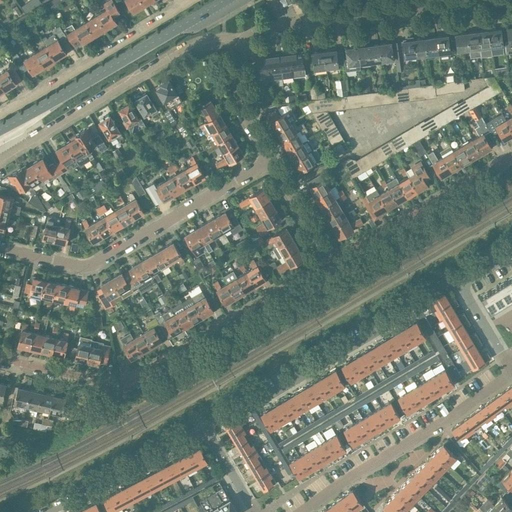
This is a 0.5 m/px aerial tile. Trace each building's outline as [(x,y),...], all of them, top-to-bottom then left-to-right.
[(64,0),(51,0),(48,2),(53,10),(58,7),(57,5),(64,0)] [(116,23),(115,23),(117,22),(114,17),(122,11),(114,0),(108,0),(105,2),(108,8),(97,14),(105,29),(110,26),(110,27),(116,23)] [(140,7),(144,5),(141,0),(126,0),(133,11),(134,11),(135,12),(141,8),(140,7)] [(16,6),(12,9),(17,16),(22,13),(16,6)] [(101,32),(101,31),(105,29),(97,14),(86,21),(94,35),(95,35),(96,35),(101,32)] [(15,20),(8,24),(12,31),(19,27),(15,20)] [(85,42),(90,39),(90,38),(94,35),(86,21),(75,27),(72,22),(62,28),(74,47),(83,42),(84,41),(85,42)] [(490,29),(489,29),(492,46),(493,54),(503,52),(502,44),(503,44),(501,28),(497,28),(496,25),(490,26),(490,29)] [(480,47),(492,46),(489,29),(478,31),(480,47)] [(481,55),(480,47),(478,31),(467,32),(469,49),(470,56),(481,55)] [(458,50),(469,49),(467,32),(456,34),(458,50)] [(66,54),(65,53),(66,52),(65,49),(70,46),(65,37),(59,40),(55,33),(47,37),(46,34),(42,37),(46,45),(55,59),(59,57),(60,57),(66,54)] [(448,35),(436,36),(439,52),(450,51),(448,35)] [(405,57),(416,55),(414,39),(413,39),(413,36),(407,37),(407,40),(403,40),(405,57)] [(428,54),(439,52),(436,36),(425,37),(428,54)] [(414,39),(416,55),(428,54),(425,37),(414,39)] [(397,70),(405,69),(401,40),(393,41),(397,70)] [(391,42),(380,43),(382,60),(393,58),(391,42)] [(371,61),(382,60),(380,43),(369,45),(371,61)] [(36,51),(45,66),(50,63),(49,63),(55,59),(46,45),(36,51)] [(358,46),(360,63),(371,61),(369,45),(358,46)] [(360,63),(358,46),(346,48),(347,58),(344,58),(345,71),(360,69),(360,63)] [(324,51),(326,67),(338,65),(336,49),(324,51)] [(38,69),(39,70),(45,66),(36,51),(24,58),(33,73),(38,69)] [(294,77),(305,75),(302,51),(291,53),(294,77)] [(314,69),(326,67),(324,51),(312,52),(314,69)] [(294,77),(291,53),(280,54),(283,78),(294,77)] [(283,78),(280,54),(269,56),(272,80),(283,78)] [(23,63),(18,55),(13,59),(17,66),(23,63)] [(251,66),(253,81),(260,81),(260,82),(272,80),(269,56),(257,57),(258,66),(251,66)] [(11,87),(11,86),(22,79),(11,62),(5,65),(3,61),(0,63),(0,82),(5,90),(5,91),(11,87)] [(455,72),(442,73),(443,81),(456,80),(455,72)] [(483,77),(488,85),(502,89),(494,75),(488,76),(484,77),(483,77)] [(157,88),(169,109),(183,101),(169,78),(168,79),(167,79),(165,78),(163,80),(162,82),(161,82),(161,83),(159,84),(160,86),(157,88)] [(337,95),(347,94),(346,79),(335,80),(337,95)] [(316,84),(309,85),(311,99),(318,98),(325,97),(324,91),(317,92),(316,84)] [(493,95),(502,89),(488,85),(483,88),(488,97),(493,95)] [(483,88),(478,91),(483,100),(488,97),(483,88)] [(478,103),(483,100),(478,91),(473,94),(478,103)] [(146,92),(141,95),(139,95),(137,96),(136,98),(135,99),(145,116),(152,112),(154,115),(159,112),(153,101),(151,102),(146,92)] [(468,97),(473,106),(476,105),(476,104),(478,103),(473,94),(468,97)] [(189,96),(184,103),(188,105),(193,99),(189,96)] [(318,98),(311,99),(304,99),(311,110),(311,111),(312,111),(326,110),(332,109),(331,96),(318,98)] [(471,108),(473,106),(468,97),(463,100),(468,109),(469,109),(471,108)] [(463,100),(461,101),(458,103),(463,112),(466,111),(468,109),(463,100)] [(209,119),(200,125),(206,135),(211,132),(226,123),(220,113),(219,113),(211,101),(202,107),(209,119)] [(463,112),(458,103),(457,101),(452,104),(459,115),(461,114),(463,112)] [(128,102),(127,102),(124,104),(124,105),(119,108),(125,118),(124,118),(132,132),(134,124),(136,123),(144,125),(130,102),(128,102)] [(267,114),(271,120),(270,121),(276,130),(291,122),(294,120),(296,119),(290,109),(286,102),(273,103),(276,108),(267,114)] [(448,107),(454,118),(456,117),(459,115),(452,104),(448,107)] [(476,105),(473,106),(471,108),(469,109),(478,124),(484,120),(476,105)] [(451,120),(454,118),(448,107),(443,109),(449,120),(451,120)] [(169,109),(164,112),(172,126),(176,121),(169,109)] [(438,112),(445,123),(449,120),(443,109),(438,112)] [(330,117),(326,110),(312,111),(311,111),(312,112),(317,121),(319,124),(330,117)] [(188,119),(184,111),(180,117),(182,122),(188,119)] [(440,126),(445,123),(438,112),(433,115),(440,126)] [(110,114),(105,116),(103,116),(100,118),(100,119),(99,120),(109,137),(110,136),(112,139),(117,135),(119,139),(124,136),(122,133),(110,114)] [(439,126),(440,126),(433,115),(429,118),(435,129),(439,126)] [(319,124),(322,129),(333,122),(330,117),(319,124)] [(492,119),(504,139),(511,134),(511,129),(505,118),(499,122),(496,117),(492,119)] [(430,132),(435,129),(429,118),(424,120),(430,132)] [(429,132),(430,132),(424,120),(423,119),(418,122),(425,135),(429,132)] [(291,122),(276,130),(282,140),(297,132),(300,130),(297,126),(294,120),(291,122)] [(336,127),(333,122),(322,129),(323,131),(325,134),(336,127)] [(413,125),(420,137),(425,135),(418,122),(413,125)] [(217,142),(232,133),(226,123),(211,132),(215,137),(209,141),(211,145),(217,142)] [(172,129),(177,137),(186,132),(181,124),(172,129)] [(418,139),(420,137),(413,125),(409,128),(415,140),(418,139)] [(476,129),(479,134),(472,138),(481,153),(491,146),(480,126),(476,129)] [(87,154),(90,159),(94,157),(90,152),(92,151),(90,148),(96,144),(91,136),(93,135),(88,127),(75,135),(87,154)] [(339,132),(336,127),(325,134),(328,139),(339,132)] [(411,143),(415,141),(415,140),(409,128),(404,131),(411,143)] [(158,145),(166,134),(163,130),(153,136),(158,145)] [(409,144),(411,143),(404,131),(399,134),(406,146),(409,144)] [(297,132),(282,140),(288,150),(303,142),(297,132)] [(342,137),(339,132),(328,139),(328,140),(331,144),(342,137)] [(107,147),(99,133),(92,137),(100,151),(107,147)] [(139,138),(136,133),(131,136),(135,141),(139,138)] [(232,133),(217,142),(211,145),(207,147),(210,151),(219,146),(223,152),(238,143),(232,133)] [(401,149),(406,146),(399,134),(394,137),(401,149)] [(77,161),(78,161),(81,166),(84,164),(83,163),(90,159),(87,154),(75,135),(70,138),(72,140),(66,143),(75,158),(77,161)] [(345,143),(342,137),(331,144),(334,149),(345,143)] [(396,152),(401,149),(394,137),(389,140),(396,152)] [(471,159),(481,153),(472,138),(462,144),(471,159)] [(308,139),(303,142),(288,150),(294,160),(309,152),(312,150),(314,148),(308,139)] [(415,140),(415,141),(411,143),(418,155),(425,151),(418,139),(415,140)] [(395,152),(396,152),(389,140),(384,142),(391,154),(394,153),(395,152)] [(388,156),(391,154),(384,142),(379,145),(386,157),(388,156)] [(66,143),(65,143),(61,145),(61,146),(56,149),(62,159),(56,163),(61,172),(73,165),(70,161),(75,158),(66,143)] [(243,153),(238,143),(223,152),(226,156),(216,162),(219,168),(229,162),(243,153)] [(349,148),(345,143),(334,149),(337,155),(349,148)] [(451,170),(461,164),(452,150),(449,144),(439,150),(442,155),(451,170)] [(471,159),(462,144),(452,150),(461,164),(471,159)] [(385,158),(386,157),(379,145),(375,148),(382,160),(383,159),(385,158)] [(122,155),(117,148),(112,151),(117,159),(122,155)] [(314,148),(312,150),(309,152),(294,160),(300,170),(321,158),(315,148),(314,148)] [(377,163),(382,160),(375,148),(370,151),(377,163)] [(432,150),(427,153),(441,176),(451,170),(442,155),(437,158),(432,150)] [(375,164),(377,163),(370,151),(365,154),(372,166),(375,164)] [(367,169),(372,166),(365,154),(360,157),(367,169)] [(192,163),(186,167),(194,182),(205,176),(193,156),(189,158),(192,163)] [(349,156),(340,161),(350,178),(362,172),(355,159),(354,158),(349,156)] [(37,159),(33,161),(33,163),(32,163),(42,179),(44,182),(43,182),(44,183),(61,172),(56,163),(54,164),(53,163),(48,165),(49,167),(43,157),(38,160),(37,159)] [(365,170),(367,169),(360,157),(355,159),(362,172),(365,170)] [(103,168),(99,161),(94,164),(99,171),(103,168)] [(427,184),(424,179),(429,176),(420,161),(405,170),(407,173),(408,175),(417,190),(427,184)] [(26,164),(21,168),(31,185),(37,181),(39,184),(40,184),(43,189),(46,187),(43,182),(44,182),(42,179),(32,163),(27,166),(26,164)] [(184,188),(194,182),(186,167),(176,173),(184,188)] [(35,191),(31,185),(21,168),(8,175),(13,183),(15,181),(20,189),(26,186),(28,189),(29,188),(32,193),(28,200),(44,210),(46,209),(35,191)] [(166,179),(174,194),(184,188),(176,173),(166,179)] [(145,191),(136,175),(131,182),(138,195),(145,191)] [(312,191),(315,196),(330,188),(326,182),(331,179),(329,175),(309,186),(312,191)] [(407,196),(417,190),(408,175),(398,181),(407,196)] [(407,196),(398,181),(396,177),(386,183),(387,185),(388,187),(397,202),(407,196)] [(97,182),(100,187),(105,184),(102,179),(97,182)] [(164,199),(174,194),(166,179),(156,184),(154,180),(145,185),(155,202),(163,197),(164,199)] [(0,204),(20,209),(21,206),(15,204),(15,203),(12,202),(13,196),(10,195),(11,190),(5,186),(0,185),(0,204)] [(378,193),(387,208),(397,202),(388,187),(378,193)] [(255,206),(270,198),(264,188),(239,202),(242,206),(252,200),(255,206)] [(336,198),(330,188),(315,196),(321,206),(336,198)] [(378,193),(375,188),(361,196),(375,220),(384,215),(382,211),(387,208),(378,193)] [(85,195),(82,189),(76,192),(80,198),(85,195)] [(131,199),(125,202),(134,217),(144,211),(132,191),(128,194),(131,199)] [(261,217),(276,208),(270,198),(255,206),(256,209),(261,217)] [(321,206),(327,216),(342,208),(341,208),(336,198),(321,206)] [(124,223),(134,217),(125,202),(115,208),(124,223)] [(19,213),(20,209),(0,204),(0,216),(8,218),(9,212),(13,213),(13,212),(19,213)] [(114,229),(124,223),(115,208),(105,214),(114,229)] [(282,218),(276,208),(261,217),(263,221),(256,226),(261,236),(269,231),(267,227),(282,218)] [(347,218),(342,208),(327,216),(333,227),(347,218)] [(229,217),(225,210),(214,216),(223,231),(229,228),(233,234),(242,228),(234,214),(229,217)] [(103,235),(114,229),(105,214),(95,220),(103,235)] [(53,240),(57,223),(50,222),(51,216),(46,215),(41,237),(53,240)] [(15,219),(8,218),(0,216),(0,227),(3,229),(5,223),(8,223),(8,222),(14,223),(15,219)] [(223,231),(214,216),(205,222),(213,237),(218,234),(223,243),(229,240),(223,231)] [(347,218),(333,227),(339,237),(346,232),(347,233),(351,231),(351,230),(363,223),(360,217),(350,223),(347,218)] [(93,241),(103,235),(95,220),(89,223),(86,218),(82,221),(93,241)] [(63,225),(57,223),(53,240),(64,242),(69,220),(64,219),(63,225)] [(213,237),(205,222),(195,228),(203,243),(209,251),(213,249),(207,240),(213,237)] [(30,223),(28,234),(35,236),(38,225),(30,223)] [(274,240),(277,246),(293,237),(286,226),(266,238),(269,243),(274,240)] [(197,246),(203,243),(195,228),(184,234),(196,254),(201,252),(197,246)] [(261,236),(253,241),(256,246),(264,241),(261,236)] [(278,259),(279,258),(283,256),(298,247),(293,237),(277,246),(272,249),(278,259)] [(236,244),(239,248),(245,245),(242,240),(236,244)] [(172,241),(162,247),(171,262),(177,258),(180,264),(184,261),(172,241)] [(162,247),(152,252),(161,267),(165,274),(171,270),(167,264),(171,262),(162,247)] [(298,247),(283,256),(279,258),(281,263),(277,266),(276,266),(280,271),(292,264),(292,265),(296,263),(296,262),(304,257),(298,247)] [(156,270),(161,267),(152,252),(142,258),(151,273),(155,281),(156,282),(161,279),(156,270)] [(205,268),(199,257),(192,261),(199,272),(205,268)] [(140,290),(155,281),(151,273),(142,258),(132,264),(133,266),(128,269),(136,283),(140,290)] [(253,267),(246,271),(255,285),(266,279),(254,259),(250,262),(253,267)] [(276,266),(277,266),(274,261),(267,265),(270,270),(276,266)] [(265,276),(270,273),(266,266),(261,269),(265,276)] [(121,271),(111,277),(119,291),(123,297),(133,291),(131,286),(136,283),(128,269),(122,272),(121,271)] [(223,276),(227,282),(235,297),(245,291),(237,276),(233,270),(223,276)] [(245,291),(255,285),(246,271),(237,276),(245,291)] [(188,278),(184,272),(179,275),(183,281),(188,278)] [(29,293),(41,296),(44,279),(33,277),(32,283),(26,282),(24,291),(29,293)] [(123,297),(119,291),(111,277),(101,282),(102,285),(98,288),(100,291),(97,293),(103,304),(114,298),(116,301),(123,297)] [(56,282),(44,279),(41,296),(52,298),(56,282)] [(219,306),(225,303),(235,297),(227,282),(221,286),(218,280),(214,283),(220,294),(214,297),(219,306)] [(497,285),(508,303),(511,300),(511,291),(506,280),(497,285)] [(63,300),(67,284),(56,282),(52,298),(63,300)] [(67,284),(63,300),(70,302),(69,308),(74,309),(76,300),(85,302),(88,288),(67,284)] [(497,285),(489,290),(499,308),(508,303),(497,285)] [(203,316),(219,306),(214,297),(213,295),(206,299),(201,290),(191,296),(203,316)] [(489,290),(480,295),(491,313),(499,308),(489,290)] [(433,312),(438,309),(455,298),(452,292),(446,296),(444,291),(427,302),(433,312)] [(166,299),(165,298),(163,294),(157,297),(160,302),(166,299)] [(181,302),(193,322),(203,316),(191,296),(181,302)] [(459,304),(455,298),(438,309),(444,318),(456,311),(453,308),(459,304)] [(171,308),(183,328),(193,322),(181,302),(171,308)] [(419,306),(414,309),(420,320),(426,316),(419,306)] [(178,333),(177,331),(183,328),(171,308),(161,313),(158,309),(153,312),(156,317),(159,323),(168,339),(178,333)] [(458,315),(456,311),(444,318),(450,328),(467,318),(464,312),(458,315)] [(96,313),(97,324),(104,323),(103,313),(96,313)] [(425,329),(431,325),(426,316),(420,320),(425,329)] [(144,332),(151,346),(161,340),(154,327),(159,323),(156,317),(145,323),(149,329),(144,332)] [(471,324),(467,318),(450,328),(455,338),(467,331),(465,327),(471,324)] [(416,342),(426,336),(416,320),(407,326),(416,342)] [(18,344),(29,347),(33,331),(27,329),(28,323),(23,322),(18,344)] [(431,325),(425,329),(431,339),(437,335),(434,330),(437,328),(434,324),(431,325)] [(397,332),(407,347),(416,342),(407,326),(397,332)] [(134,338),(141,352),(151,346),(144,332),(141,328),(137,331),(140,335),(134,338)] [(45,333),(33,331),(29,347),(41,350),(45,333)] [(56,336),(52,352),(64,355),(64,354),(69,355),(71,347),(66,346),(69,332),(63,331),(62,337),(56,336)] [(130,331),(124,335),(120,337),(131,357),(141,352),(134,338),(130,331)] [(470,335),(467,331),(455,338),(461,348),(479,337),(475,331),(470,335)] [(51,335),(45,333),(41,350),(52,352),(56,336),(55,336),(56,333),(51,332),(51,335)] [(397,332),(388,337),(397,353),(407,347),(397,332)] [(90,343),(91,338),(92,337),(80,334),(79,341),(77,347),(72,346),(71,347),(69,355),(75,356),(75,358),(86,360),(90,343)] [(437,335),(431,339),(437,348),(443,345),(442,344),(437,335)] [(388,337),(379,343),(388,358),(397,353),(388,337)] [(483,343),(479,337),(461,348),(467,358),(479,351),(477,347),(483,343)] [(102,343),(103,341),(91,338),(86,360),(98,363),(98,360),(106,362),(110,344),(102,343)] [(388,358),(379,343),(370,348),(379,364),(387,359),(388,358)] [(437,348),(443,359),(449,355),(443,345),(437,348)] [(360,354),(370,369),(379,364),(370,348),(360,354)] [(481,354),(479,351),(467,358),(473,368),(485,361),(491,358),(487,351),(481,354)] [(123,361),(122,354),(115,356),(117,363),(123,361)] [(370,369),(360,354),(351,359),(360,375),(370,369)] [(443,359),(449,368),(455,365),(449,355),(443,359)] [(341,365),(351,381),(360,375),(351,359),(341,365)] [(461,376),(455,365),(449,368),(455,379),(461,376)] [(445,368),(435,374),(445,389),(454,384),(445,368)] [(345,384),(336,369),(326,374),(335,390),(345,384)] [(326,395),(335,390),(326,374),(317,380),(326,395)] [(435,395),(445,389),(435,374),(426,379),(435,395)] [(363,390),(374,384),(371,379),(360,385),(363,390)] [(435,395),(426,379),(417,385),(426,401),(435,395)] [(326,395),(317,380),(307,385),(317,401),(326,395)] [(298,391),(307,407),(317,401),(307,385),(298,391)] [(416,385),(407,390),(417,406),(426,401),(417,385),(416,385)] [(14,402),(27,405),(30,388),(18,386),(14,402)] [(42,391),(30,388),(27,405),(38,407),(42,391)] [(398,396),(407,412),(417,406),(407,390),(398,396)] [(42,391),(38,407),(50,410),(54,394),(42,391)] [(298,391),(289,397),(298,412),(307,407),(298,391)] [(502,410),(511,403),(511,402),(504,391),(494,398),(502,410)] [(66,397),(54,394),(50,410),(62,413),(66,397)] [(289,397),(280,402),(289,418),(298,412),(289,397)] [(492,418),(502,410),(494,398),(483,406),(492,418)] [(400,416),(391,400),(381,406),(390,422),(400,416)] [(280,423),(289,418),(280,402),(270,408),(280,423)] [(372,412),(381,427),(390,422),(381,406),(372,412)] [(481,425),(492,418),(483,406),(473,413),(481,425)] [(261,413),(270,429),(280,423),(270,408),(261,413)] [(372,412),(362,417),(372,433),(381,427),(372,412)] [(471,433),(481,425),(473,413),(462,421),(471,433)] [(224,422),(231,434),(243,427),(236,415),(224,422)] [(14,416),(12,422),(23,424),(24,418),(14,416)] [(362,417),(353,423),(362,439),(372,433),(362,417)] [(460,441),(471,433),(462,421),(452,429),(460,441)] [(343,429),(353,444),(362,439),(353,423),(343,429)] [(249,438),(243,427),(231,434),(237,445),(249,438)] [(336,454),(346,449),(336,433),(327,439),(336,454)] [(242,452),(244,456),(256,449),(249,438),(237,445),(242,452)] [(336,454),(327,439),(317,444),(327,460),(336,454)] [(456,456),(443,443),(435,451),(448,464),(456,456)] [(318,465),(327,460),(317,444),(308,450),(318,465)] [(189,453),(197,469),(198,468),(197,466),(207,461),(200,447),(189,453)] [(262,460),(256,449),(244,456),(251,467),(262,460)] [(308,450),(299,455),(308,471),(318,465),(308,450)] [(441,472),(448,464),(435,451),(428,459),(441,472)] [(197,469),(189,453),(179,458),(186,472),(195,467),(196,469),(197,469)] [(289,461),(299,477),(308,471),(299,455),(289,461)] [(186,472),(179,458),(168,464),(176,480),(175,478),(186,472)] [(420,467),(433,480),(441,472),(428,459),(420,467)] [(269,471),(262,460),(251,467),(257,478),(269,471)] [(176,480),(168,464),(157,470),(164,483),(174,478),(175,481),(176,480)] [(264,489),(282,479),(275,467),(269,471),(257,478),(264,489)] [(413,475),(426,487),(433,480),(420,467),(413,475)] [(164,483),(157,470),(146,475),(154,491),(155,491),(154,489),(164,483)] [(511,488),(511,472),(510,470),(502,479),(511,488)] [(483,476),(480,478),(474,485),(480,491),(482,493),(494,480),(486,472),(483,476)] [(154,491),(146,475),(135,481),(142,495),(152,490),(153,492),(154,491)] [(413,475),(405,483),(418,495),(426,487),(413,475)] [(142,495),(135,481),(125,487),(133,502),(134,502),(132,500),(142,495)] [(411,503),(418,495),(405,483),(398,490),(411,503)] [(448,501),(451,498),(437,485),(434,487),(448,501)] [(133,502),(125,487),(114,492),(121,506),(131,501),(132,503),(133,502)] [(221,511),(237,511),(222,487),(211,494),(221,511)] [(354,510),(363,504),(353,489),(343,496),(354,510)] [(403,511),(411,503),(398,490),(390,498),(403,511)] [(121,506),(114,492),(103,498),(110,511),(121,506)] [(221,511),(211,494),(199,500),(201,504),(197,506),(200,511),(221,511)] [(341,511),(351,511),(354,510),(343,496),(335,502),(341,511)] [(494,504),(502,511),(509,511),(511,509),(511,505),(502,496),(494,504)] [(402,511),(403,511),(390,498),(383,506),(388,511),(402,511)] [(483,508),(490,501),(487,498),(480,506),(483,508)] [(474,501),(471,504),(476,509),(480,506),(474,501)] [(100,511),(95,502),(85,508),(87,511),(100,511)] [(341,511),(335,502),(326,508),(328,511),(341,511)]
